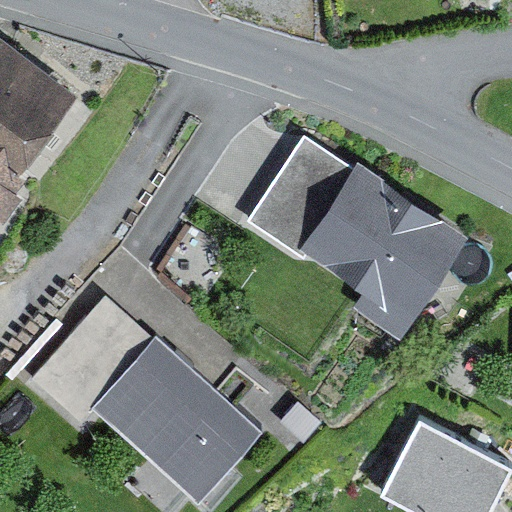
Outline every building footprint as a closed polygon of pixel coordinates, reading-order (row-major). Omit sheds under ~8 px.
[(0,191),(75,105),(0,41),(0,191)] [(254,210),(301,242),(361,157),(313,124),(254,210)] [(409,317),(468,231),(361,157),(301,242),(409,317)] [(193,494),(259,425),(159,330),(93,399),(193,494)] [(382,489),(422,511),(481,511),(509,463),(423,415),(382,489)]
